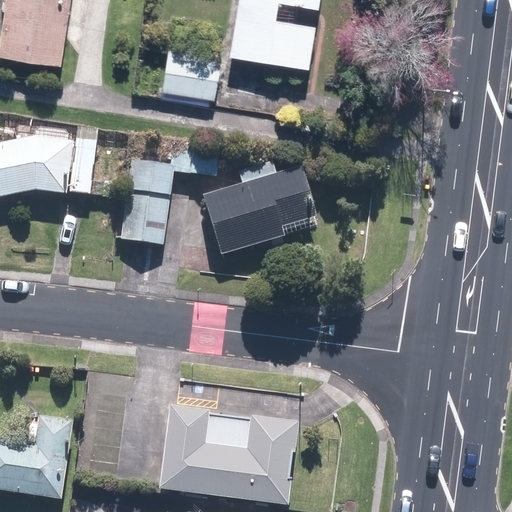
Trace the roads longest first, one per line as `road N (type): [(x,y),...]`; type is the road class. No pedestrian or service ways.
road 1 (residential): [(0,302),(462,361)]
road 2 (unknown): [(0,85),(360,145),(424,147)]
road 3 (primary): [(462,361),(508,0)]
road 4 (primary): [(443,511),(462,361)]
